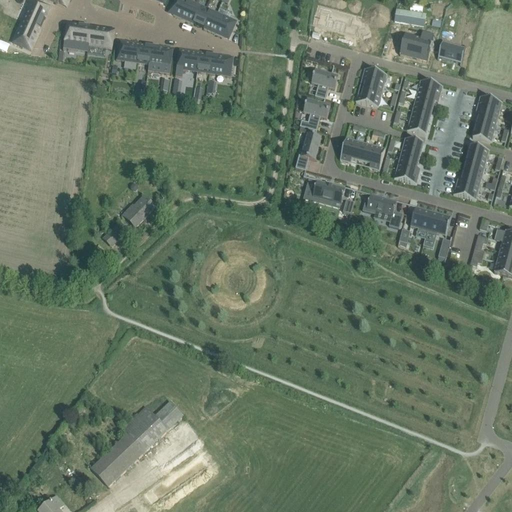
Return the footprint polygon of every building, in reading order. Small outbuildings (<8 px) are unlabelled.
[(32,0),(22,22),(41,30),(40,29),(45,19),(46,19),(48,14),(51,8),(42,4),(32,0)] [(47,0),(48,0),(53,3),(57,5),(66,9),(69,3),(70,0),(47,0)] [(196,4),(186,0),(180,0),(173,17),(187,23),(196,4)] [(367,3),(365,15),(388,19),(391,7),(367,3)] [(196,4),(187,23),(193,25),(193,24),(199,27),(207,9),(196,4)] [(315,6),(310,24),(352,34),(354,25),(341,22),(343,14),(327,10),(327,9),(315,6)] [(207,9),(199,27),(205,29),(204,30),(209,33),(218,14),(207,9)] [(397,11),(395,23),(424,28),(426,16),(397,11)] [(218,14),(209,33),(224,39),(228,30),(233,32),(237,23),(218,14)] [(470,21),(466,33),(474,35),(477,23),(470,21)] [(22,22),(13,44),(22,48),(31,52),(34,47),(41,30),(22,22)] [(66,34),(63,52),(64,52),(64,50),(87,53),(91,27),(90,28),(79,27),(79,26),(73,25),(67,24),(66,34)] [(91,27),(87,53),(88,53),(88,55),(105,57),(106,50),(112,51),(113,41),(115,31),(109,30),(91,27)] [(405,35),(400,57),(426,64),(434,36),(422,33),(421,40),(405,35)] [(443,41),(438,61),(438,62),(439,59),(461,65),(460,67),(461,68),(466,48),(466,47),(465,50),(443,44),(444,41),(443,41)] [(118,50),(116,62),(125,63),(124,70),(136,71),(137,64),(138,64),(140,45),(125,43),(124,51),(118,50)] [(140,45),(138,64),(149,66),(148,73),(152,48),(146,47),(146,46),(140,45)] [(152,48),(148,73),(170,76),(172,60),(166,59),(168,49),(158,48),(158,49),(152,48)] [(511,50),(503,48),(495,78),(508,81),(510,74),(511,74),(511,50)] [(178,61),(176,78),(182,79),(183,72),(198,74),(201,54),(186,52),(184,62),(178,61)] [(210,76),(212,57),(206,56),(207,55),(201,54),(198,74),(210,76)] [(212,57),(210,76),(231,79),(232,69),(231,69),(226,68),(228,58),(219,56),(218,58),(212,57)] [(366,84),(384,89),(387,77),(365,71),(362,83),(366,84)] [(315,72),(312,85),(318,87),(315,99),(325,102),(328,90),(335,92),(338,78),(315,72)] [(443,89),(420,83),(418,93),(440,99),(443,89)] [(366,84),(363,93),(381,98),(384,89),(366,84)] [(378,110),(381,98),(363,93),(361,99),(357,98),(356,104),(378,110)] [(439,104),(440,99),(418,93),(415,103),(434,108),(435,103),(439,104)] [(503,105),(480,99),(477,109),(500,115),(502,105),(503,105)] [(301,123),(300,129),(316,133),(320,119),(327,121),(330,108),(307,101),(304,115),(310,117),(308,124),(301,123)] [(431,118),(434,108),(415,103),(413,113),(431,118)] [(497,125),(500,115),(477,109),(476,114),(480,115),(478,120),(497,125)] [(428,128),(431,118),(413,113),(410,123),(428,128)] [(494,135),(497,125),(478,120),(476,130),(494,135)] [(426,137),(428,128),(410,123),(407,132),(407,133),(426,138),(426,137)] [(492,145),(494,135),(476,130),(473,140),(473,139),(473,140),(492,145)] [(299,157),(296,170),(305,173),(306,173),(306,172),(309,161),(315,163),(315,162),(319,150),(320,145),(321,140),(315,138),(308,136),(302,158),(299,157)] [(350,165),(351,161),(356,143),(346,140),(340,162),(350,165)] [(424,146),(405,140),(405,141),(402,151),(421,156),(424,146)] [(361,164),(366,145),(356,143),(351,161),(361,164)] [(371,166),(376,148),(366,145),(361,164),(371,166)] [(379,173),(385,150),(376,148),(371,166),(370,170),(379,173)] [(489,153),(490,153),(471,148),(468,158),(487,163),(489,153)] [(418,166),(421,156),(402,151),(400,161),(418,166)] [(484,173),(487,163),(468,158),(466,168),(484,173)] [(417,170),(418,166),(400,161),(397,171),(419,177),(421,171),(417,170)] [(481,183),(484,173),(466,168),(463,178),(481,183)] [(417,186),(419,177),(397,171),(394,180),(394,181),(417,187),(417,186)] [(479,193),(481,183),(463,178),(462,182),(458,181),(456,187),(479,193)] [(317,183),(313,199),(341,206),(342,201),(343,201),(345,191),(346,190),(345,190),(345,189),(345,190),(336,188),(337,187),(336,187),(333,187),(330,186),(327,185),(326,184),(326,185),(318,183),(318,182),(317,182),(317,183)] [(476,202),(479,193),(456,187),(454,196),(453,197),(476,203),(476,202)] [(366,202),(363,213),(376,217),(376,214),(392,218),(389,228),(399,231),(403,216),(394,214),(396,205),(397,205),(397,204),(397,203),(396,203),(396,204),(388,202),(388,201),(387,201),(380,199),(379,199),(371,197),(371,196),(370,196),(370,197),(369,203),(366,202)] [(155,209),(148,202),(147,201),(137,211),(133,208),(124,218),(136,229),(155,209)] [(346,202),(343,214),(351,216),(354,204),(350,203),(346,202)] [(427,233),(433,214),(431,213),(430,212),(430,213),(424,211),(423,210),(423,211),(416,209),(417,209),(416,209),(415,210),(416,210),(411,228),(427,233)] [(437,215),(433,214),(427,233),(439,236),(439,234),(446,235),(445,239),(446,239),(452,217),(451,217),(451,218),(445,217),(445,216),(444,216),(438,215),(438,214),(437,214),(437,215)] [(126,234),(118,227),(116,225),(103,239),(112,248),(126,234)] [(403,232),(399,243),(407,245),(410,234),(403,232)] [(511,246),(511,234),(506,233),(506,234),(498,232),(495,242),(503,244),(511,246)] [(450,243),(443,241),(439,259),(446,261),(445,264),(446,264),(452,240),(451,239),(450,243)] [(511,257),(511,246),(503,244),(500,254),(511,257)] [(511,267),(511,257),(500,254),(498,264),(511,267)] [(511,279),(511,267),(498,264),(495,275),(511,279)] [(108,490),(168,434),(184,418),(170,403),(154,419),(146,410),(123,432),(128,437),(91,472),(108,490)] [(157,511),(163,511),(217,479),(199,450),(185,458),(189,465),(145,492),(157,511)] [(508,494),(511,487),(511,480),(509,479),(502,490),(508,494)] [(59,511),(64,509),(66,507),(58,498),(41,511),(59,511)]
